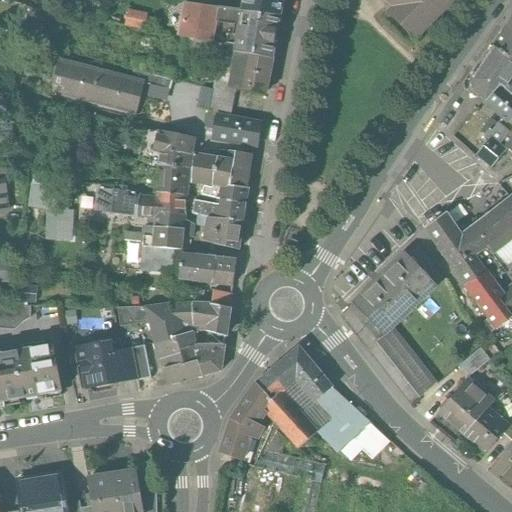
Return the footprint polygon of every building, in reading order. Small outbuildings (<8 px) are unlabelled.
[(244,0),(243,12),(243,13),(279,17),(281,7),(282,0),(244,0)] [(387,0),(395,7),(388,14),(416,39),(452,0),(387,0)] [(279,17),(243,13),(243,12),(204,7),(190,4),(184,38),(212,43),(216,22),(234,24),(241,21),(236,47),(235,54),(253,57),(253,56),(272,60),(276,38),(279,17)] [(511,19),(493,48),(511,60),(511,19)] [(511,60),(493,48),(492,48),(466,88),(485,103),(499,86),(511,97),(511,60)] [(253,57),(235,54),(229,85),(228,88),(236,89),(265,94),(269,77),(272,60),(253,56),(253,57)] [(132,81),(60,62),(54,84),(65,87),(63,96),(95,104),(136,115),(144,85),(144,84),(132,81)] [(172,81),(134,71),(132,81),(144,84),(144,85),(169,91),(172,81)] [(229,85),(216,82),(208,115),(218,117),(231,120),(236,89),(228,88),(229,85)] [(511,118),(511,97),(499,86),(485,103),(509,124),(511,118)] [(208,115),(207,115),(205,128),(212,129),(213,120),(217,121),(218,117),(208,115)] [(259,125),(231,120),(218,117),(217,121),(215,140),(229,142),(256,146),(257,136),(259,125)] [(490,120),(469,145),(479,153),(489,144),(484,136),(490,129),(492,131),(497,126),(490,120)] [(497,126),(492,131),(490,129),(484,136),(489,144),(479,153),(477,156),(491,167),(504,152),(497,146),(506,133),(497,126)] [(193,141),(146,131),(140,162),(160,166),(160,167),(188,170),(190,155),(193,141)] [(511,137),(503,148),(511,155),(511,137)] [(219,152),(211,150),(209,159),(218,160),(219,152)] [(235,153),(228,153),(227,157),(229,157),(228,161),(234,162),(235,153)] [(251,156),(235,153),(234,162),(230,188),(248,190),(249,183),(247,183),(249,171),(251,156)] [(203,157),(194,156),(191,183),(213,186),(218,160),(209,159),(203,158),(203,157)] [(228,161),(218,160),(213,186),(213,190),(205,188),(203,196),(225,202),(246,205),(247,198),(248,190),(230,188),(234,162),(228,161)] [(188,170),(160,167),(159,174),(154,173),(154,180),(158,180),(157,194),(186,196),(187,184),(188,170)] [(5,182),(0,182),(0,211),(9,210),(5,182)] [(157,200),(136,197),(137,196),(126,194),(124,215),(155,219),(156,219),(157,214),(157,200)] [(186,196),(157,194),(157,200),(157,214),(184,217),(185,207),(186,196)] [(511,197),(461,237),(461,238),(486,274),(493,285),(508,275),(494,255),(511,240),(511,197)] [(245,211),(195,202),(193,215),(199,217),(207,220),(208,220),(209,212),(221,215),(221,220),(229,221),(243,222),(244,217),(245,211)] [(74,240),(74,213),(47,212),(47,239),(74,240)] [(221,215),(209,212),(208,220),(207,220),(205,228),(205,241),(216,245),(216,246),(239,250),(240,243),(242,231),(243,222),(229,221),(221,220),(221,215)] [(184,217),(157,214),(156,219),(155,219),(154,228),(183,231),(183,228),(184,224),(184,217)] [(461,237),(446,215),(426,229),(466,287),(486,274),(461,238),(461,237)] [(207,220),(199,217),(196,225),(205,228),(207,220)] [(183,231),(154,228),(153,238),(143,237),(141,272),(172,274),(174,251),(181,251),(182,241),(183,235),(183,231)] [(193,231),(183,228),(183,231),(183,235),(192,239),(193,231)] [(405,255),(352,305),(383,337),(435,287),(405,255)] [(216,259),(182,257),(181,266),(180,268),(181,268),(180,280),(213,284),(216,259)] [(237,262),(216,259),(213,284),(233,286),(237,262)] [(486,274),(466,287),(496,330),(511,319),(497,300),(502,297),(501,296),(493,285),(486,274)] [(184,287),(171,286),(171,307),(183,306),(184,287)] [(511,287),(501,296),(502,297),(497,300),(511,319),(511,317),(511,287)] [(232,295),(213,292),(212,300),(212,305),(230,310),(232,295)] [(31,307),(12,307),(0,305),(0,314),(7,322),(14,331),(24,323),(30,320),(31,307)] [(171,307),(169,307),(173,325),(180,324),(195,323),(195,327),(207,326),(207,332),(226,337),(230,310),(212,305),(211,305),(207,305),(183,306),(171,307)] [(173,325),(169,307),(147,310),(147,309),(130,309),(132,326),(150,323),(155,345),(183,336),(180,324),(173,325)] [(130,309),(118,310),(121,328),(132,326),(130,309)] [(195,323),(180,324),(183,336),(191,334),(193,342),(198,340),(195,327),(195,323)] [(183,336),(155,345),(156,345),(160,358),(180,351),(195,347),(193,342),(191,334),(183,336)] [(133,349),(111,353),(109,343),(78,349),(86,389),(139,379),(133,349)] [(0,363),(7,402),(61,393),(53,346),(0,354),(0,363)] [(225,346),(195,347),(180,351),(185,365),(198,362),(202,377),(203,377),(221,372),(225,346)] [(144,347),(133,349),(139,379),(139,382),(151,380),(144,347)] [(332,389),(299,349),(282,363),(315,403),(332,389)] [(481,349),(461,365),(473,375),(491,361),(481,349)] [(185,365),(180,351),(160,358),(163,370),(167,387),(202,377),(198,362),(185,365)] [(316,434),(280,394),(285,389),(272,372),(255,386),(268,402),(260,410),(264,414),(298,450),(316,434)] [(480,393),(467,381),(438,414),(464,437),(488,409),(491,406),(478,395),(480,393)] [(254,387),(230,423),(220,457),(241,463),(248,439),(256,442),(262,430),(256,427),(264,414),(260,410),(268,402),(255,386),(254,387)] [(350,406),(319,436),(339,457),(369,424),(350,406)] [(488,409),(464,437),(485,455),(503,434),(509,427),(488,409)] [(511,423),(509,427),(503,434),(511,442),(511,423)] [(511,442),(502,453),(511,461),(511,460),(511,442)] [(111,473),(96,475),(97,479),(88,480),(92,508),(93,511),(117,511),(112,477),(111,473)] [(136,473),(112,477),(117,511),(142,511),(139,490),(136,473)] [(63,475),(39,479),(44,511),(68,511),(68,504),(63,475)] [(44,511),(39,479),(15,483),(20,511),(44,511)] [(157,511),(156,487),(139,490),(142,511),(157,511)] [(79,502),(68,504),(68,511),(81,511),(81,510),(79,502)]
